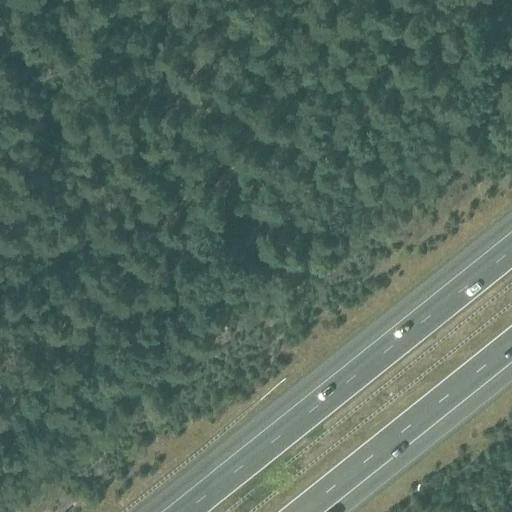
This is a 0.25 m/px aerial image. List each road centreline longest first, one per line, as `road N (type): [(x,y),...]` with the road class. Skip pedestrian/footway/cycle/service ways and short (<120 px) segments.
road 1 (motorway): [(511,240),(172,511)]
road 2 (motorway): [(326,511),(511,367)]
